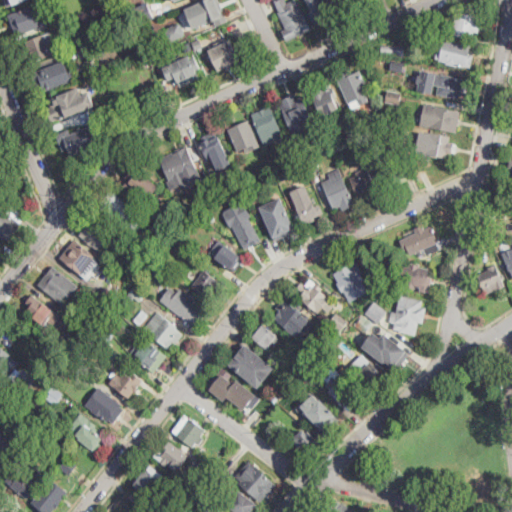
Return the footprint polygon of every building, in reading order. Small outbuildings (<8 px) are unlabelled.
[(205,0),(186,9),(194,29),(213,20),(216,26),(228,19),(219,0),(205,0)] [(277,0),(286,0),(288,3),(294,0),(296,0),(298,4),(300,3),(313,29),(305,33),(300,36),(288,42),(282,31),(287,29),(279,13),(281,12),(276,2),(275,1),(276,1),(277,0)] [(329,0),(336,13),(323,19),(321,20),(314,24),(309,13),(312,12),(306,0),(329,0)] [(363,0),(365,3),(350,11),(344,0),(363,0)] [(46,1),(48,3),(52,1),(54,6),(60,4),(66,18),(36,29),(18,37),(17,36),(9,15),(46,1)] [(154,18),(143,22),(136,5),(147,1),(153,16),(154,18)] [(481,26),(480,32),(480,33),(475,32),(474,38),(466,37),(466,38),(450,35),(450,31),(451,29),(451,26),(455,26),(457,13),(478,17),(477,23),(481,23),(481,26)] [(180,22),(181,23),(182,23),(186,33),(185,33),(185,34),(170,41),(165,29),(171,26),(170,25),(174,23),(175,24),(180,22)] [(60,52),(34,62),(32,57),(27,59),(26,56),(25,53),(24,50),(29,48),(26,41),(39,36),(52,31),(60,52)] [(208,46),(197,51),(193,42),(203,37),(208,46)] [(232,39),(235,46),(239,44),(240,44),(243,50),(245,55),(241,57),(242,59),(234,63),(236,67),(234,69),(231,70),(229,71),(227,67),(220,71),(210,51),(232,39)] [(472,45),(470,52),(469,54),(474,55),(471,68),(458,65),(457,67),(455,66),(447,65),(448,62),(435,59),(439,45),(444,46),(445,39),(472,45)] [(83,58),(83,59),(79,48),(94,42),(94,43),(98,53),(83,58)] [(405,45),(405,57),(397,57),(397,53),(389,53),(389,46),(405,45)] [(190,55),(191,59),(196,57),(201,68),(197,70),(198,74),(192,77),(190,78),(179,83),(172,66),(171,65),(175,63),(173,59),(179,57),(180,56),(182,59),(190,55)] [(149,65),(142,67),(140,62),(147,59),(149,65)] [(67,65),(69,72),(73,71),(76,80),(63,85),(43,93),(40,86),(37,87),(34,81),(33,78),(32,75),(65,61),(67,65)] [(405,63),(405,71),(391,70),(391,62),(405,63)] [(351,69),(353,74),(361,71),(371,95),(368,96),(369,99),(370,101),(357,107),(353,109),(350,104),(337,76),(347,71),(349,70),(351,69)] [(436,73),(463,79),(463,84),(467,84),(466,88),(466,91),(465,94),(460,93),(459,98),(440,94),(439,94),(441,86),(435,85),(434,92),(419,89),(421,83),(418,83),(419,76),(422,76),(423,71),(436,73)] [(323,83),(326,91),(334,87),(338,96),(335,98),(339,107),(339,108),(322,116),(312,93),(318,91),(316,86),(318,85),(320,84),(323,83)] [(45,105),(51,121),(94,104),(90,91),(83,94),(80,86),(54,96),(56,101),(45,105)] [(400,104),(386,101),(389,89),(403,92),(400,104)] [(296,95),(298,98),(303,96),(304,96),(314,122),(315,124),(307,128),(308,132),(296,137),(290,123),(281,101),(290,98),(293,97),(296,95)] [(421,105),(425,106),(461,112),(460,120),(459,125),(458,132),(422,126),(424,113),(420,112),(421,105)] [(285,137),(266,145),(261,135),(253,115),(261,112),(264,111),(272,107),(281,128),(285,137)] [(341,126),(333,129),(330,122),(338,119),(341,126)] [(261,147),(247,153),(246,149),(238,152),(235,144),(229,129),(236,126),(239,124),(249,120),(256,137),(260,145),(261,147)] [(95,125),(99,136),(92,139),(95,146),(91,148),(72,156),(70,150),(64,152),(61,145),(60,141),(57,134),(69,128),(72,134),(95,125)] [(453,151),(453,153),(447,152),(446,158),(423,154),(425,146),(422,146),(425,131),(452,136),(451,142),(455,143),(454,145),(453,151)] [(200,141),(207,157),(212,155),(218,168),(232,162),(219,132),(200,141)] [(160,156),(170,178),(167,179),(171,189),(184,183),(186,187),(203,180),(188,144),(160,156)] [(296,158),(284,163),(284,160),(281,152),(280,150),(291,146),(296,158)] [(395,149),(405,170),(409,168),(411,168),(415,178),(408,181),(402,184),(398,185),(389,190),(375,158),(393,150),(395,149)] [(319,171),(313,173),(307,159),(314,156),(320,170),(319,171)] [(154,194),(149,200),(148,199),(145,197),(142,200),(125,187),(124,187),(129,181),(126,178),(134,167),(158,185),(159,187),(154,194)] [(339,167),(356,203),(343,209),(341,205),(334,208),(322,181),(330,177),(328,172),(339,167)] [(364,169),(365,172),(369,170),(377,189),(370,192),(367,193),(359,197),(352,180),(351,179),(358,176),(357,173),(364,169)] [(288,177),(282,181),(279,175),(285,172),(288,177)] [(242,180),(235,183),(232,176),(240,173),(242,180)] [(278,185),(270,189),(265,180),(273,176),(278,185)] [(291,190),(305,223),(316,219),(315,216),(324,212),(320,202),(317,204),(307,183),(291,190)] [(147,220),(142,227),(139,231),(129,223),(125,227),(124,226),(115,219),(100,206),(105,200),(107,198),(112,191),(135,210),(147,220)] [(276,239),(261,205),(282,196),(297,230),(276,239)] [(508,204),(500,207),(497,200),(505,197),(508,204)] [(0,207),(8,213),(12,206),(27,217),(9,241),(4,237),(0,234),(0,207)] [(245,208),(255,228),(258,226),(261,231),(258,233),(262,241),(254,245),(250,248),(246,250),(233,224),(236,222),(233,215),(245,208)] [(119,241),(107,256),(98,248),(81,234),(86,227),(88,226),(85,224),(88,220),(93,214),(103,223),(101,225),(105,229),(119,241)] [(176,224),(171,230),(163,224),(168,217),(176,224)] [(424,225),(426,229),(433,226),(434,228),(440,243),(412,255),(409,249),(405,251),(401,240),(417,234),(415,229),(419,227),(420,226),(424,225)] [(92,277),(89,280),(60,258),(62,256),(66,251),(70,247),(76,239),(94,253),(97,256),(95,259),(101,265),(100,266),(94,273),(92,277)] [(242,264),(236,272),(216,257),(211,253),(212,251),(219,241),(220,241),(222,242),(242,257),(245,259),(244,261),(242,264)] [(511,278),(505,258),(504,255),(503,253),(511,250),(511,278)] [(363,281),(370,291),(352,302),(345,291),(343,292),(337,283),(339,282),(334,273),(340,270),(338,267),(340,265),(342,264),(353,257),(355,256),(355,257),(363,270),(363,271),(361,272),(366,279),(363,281)] [(421,265),(421,267),(430,268),(429,275),(433,276),(432,280),(432,282),(430,293),(421,292),(422,287),(417,286),(416,289),(406,287),(407,284),(406,284),(395,282),(397,270),(401,271),(402,264),(405,264),(410,265),(410,263),(421,265)] [(506,286),(487,295),(479,275),(490,270),(489,267),(496,264),(506,286)] [(83,293),(78,299),(77,300),(72,296),(64,305),(38,284),(46,275),(47,273),(53,267),(54,265),(80,287),(78,289),(81,292),(83,293)] [(222,283),(208,299),(192,286),(206,269),(222,283)] [(334,303),(329,310),(325,307),(320,313),(307,303),(300,298),(303,294),(301,293),(304,290),(305,287),(312,279),(315,281),(325,289),(323,292),(331,298),(332,299),(330,300),(334,303)] [(146,295),(140,302),(135,297),(133,300),(127,296),(135,286),(146,295)] [(172,287),(178,292),(181,288),(208,309),(203,315),(198,320),(195,325),(163,299),(172,287)] [(115,297),(111,302),(106,298),(110,293),(115,297)] [(61,317),(57,321),(56,322),(53,320),(50,324),(47,322),(45,325),(44,325),(28,312),(32,307),(27,304),(28,302),(30,299),(34,295),(61,316),(61,317)] [(427,308),(426,313),(425,317),(424,324),(419,323),(416,335),(400,331),(401,328),(396,327),(396,323),(391,322),(393,312),(398,313),(402,296),(404,296),(425,300),(423,307),(427,308)] [(293,331),(292,332),(275,319),(281,311),(277,308),(278,307),(279,305),(284,298),(285,297),(303,311),(300,315),(303,317),(303,318),(298,323),(297,326),(300,328),(296,333),(293,331)] [(384,317),(379,323),(366,313),(376,302),(388,312),(384,317)] [(150,315),(141,325),(134,320),(143,310),(150,315)] [(348,321),(341,331),(330,322),(337,313),(348,321)] [(185,334),(179,341),(177,343),(174,340),(168,347),(152,334),(161,322),(158,319),(161,315),(185,334)] [(374,324),(367,333),(356,325),(363,316),(374,324)] [(108,339),(107,341),(96,331),(105,321),(116,330),(113,334),(112,334),(108,339)] [(281,338),(276,343),(273,341),(267,348),(254,337),(257,334),(258,332),(264,324),(273,331),(278,335),(281,338)] [(337,334),(332,341),(321,332),(326,326),(337,334)] [(385,334),(397,342),(408,350),(407,352),(403,357),(407,360),(407,361),(403,367),(397,374),(388,368),(391,364),(387,361),(385,364),(377,358),(379,355),(369,348),(377,337),(381,339),(385,334)] [(157,371),(155,372),(134,357),(135,356),(140,350),(145,342),(146,342),(167,357),(161,365),(157,371)] [(243,342),(246,344),(246,343),(276,367),(259,388),(230,364),(231,363),(228,360),(243,342)] [(0,346),(21,363),(11,375),(3,368),(0,371),(0,346)] [(351,410),(350,411),(348,409),(330,390),(332,388),(325,382),(328,380),(314,366),(323,357),(363,398),(351,410)] [(375,391),(374,392),(355,374),(369,360),(387,379),(378,388),(375,391)] [(81,368),(77,373),(73,370),(77,365),(81,368)] [(115,371),(122,376),(126,372),(131,376),(134,372),(144,379),(143,381),(138,388),(131,398),(110,383),(114,378),(111,376),(115,371)] [(235,377),(231,382),(236,385),(236,386),(226,399),(210,387),(215,381),(216,379),(217,378),(220,381),(227,371),(230,374),(235,377)] [(27,389),(23,394),(14,387),(19,382),(27,389)] [(60,401),(57,406),(47,398),(51,394),(49,393),(54,386),(65,393),(59,400),(60,401)] [(118,418),(115,422),(110,419),(108,421),(87,405),(100,388),(100,387),(105,391),(123,405),(121,406),(125,409),(120,416),(118,418)] [(19,400),(10,410),(2,402),(11,392),(19,400)] [(330,431),(327,434),(320,427),(301,407),(314,394),(315,394),(341,421),(332,429),(330,431)] [(206,438),(201,444),(198,442),(194,447),(173,432),(178,424),(181,421),(186,414),(200,425),(206,430),(202,436),(206,438)] [(84,421),(94,428),(97,425),(107,432),(99,442),(104,446),(103,448),(101,450),(98,454),(74,435),(84,421)] [(320,441),(306,455),(292,441),(306,427),(307,427),(313,433),(320,441)] [(66,444),(60,438),(65,433),(71,439),(66,444)] [(190,455),(179,471),(169,464),(168,466),(154,455),(160,447),(162,445),(167,438),(190,455)] [(15,456),(0,477),(0,445),(9,452),(15,456)] [(72,474),(70,476),(60,468),(69,458),(78,465),(77,467),(72,474)] [(214,469),(204,481),(195,474),(205,461),(214,469)] [(268,496),(262,502),(240,483),(242,481),(237,476),(250,461),(277,485),(271,491),(268,496)] [(50,472),(28,499),(22,493),(21,495),(20,495),(18,493),(17,492),(18,492),(12,487),(12,486),(11,486),(6,482),(5,481),(12,472),(17,477),(21,473),(22,474),(26,469),(30,472),(38,462),(50,472)] [(166,477),(162,483),(159,481),(155,486),(158,488),(151,498),(135,485),(141,477),(142,475),(150,465),(166,477)] [(63,500),(53,511),(39,511),(41,509),(39,508),(36,506),(33,503),(51,479),(52,479),(61,486),(68,491),(69,493),(68,493),(65,498),(63,500)] [(198,494),(193,501),(182,493),(187,486),(198,494)] [(239,490),(258,505),(254,510),(256,511),(235,511),(228,506),(231,501),(228,499),(233,492),(236,495),(239,490)] [(206,495),(201,502),(196,498),(201,491),(206,495)] [(152,507),(147,511),(139,511),(135,508),(137,505),(141,501),(143,499),(152,507)] [(336,500),(343,505),(345,503),(356,511),(326,511),(329,508),(326,505),(330,500),(333,503),(336,500)]
